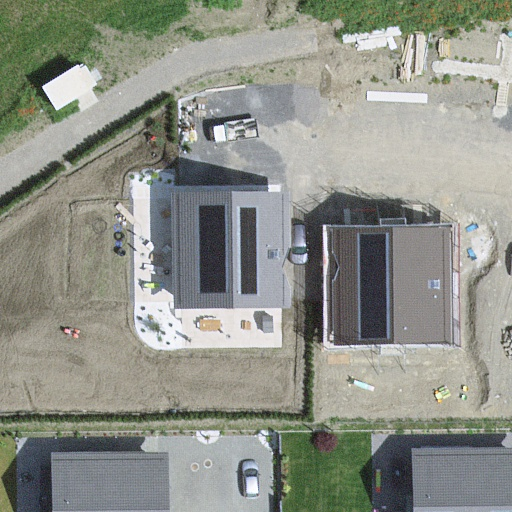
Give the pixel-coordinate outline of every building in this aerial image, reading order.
[(100,85),(86,60),(42,86),(56,110),(100,85)] [(293,304),(291,192),(175,193),(177,305),(293,304)] [(448,340),(448,229),(337,229),(337,340),(448,340)] [(59,457),(59,511),(166,511),(166,455),(59,457)] [(417,511),(511,511),(511,456),(417,457),(417,511)]
